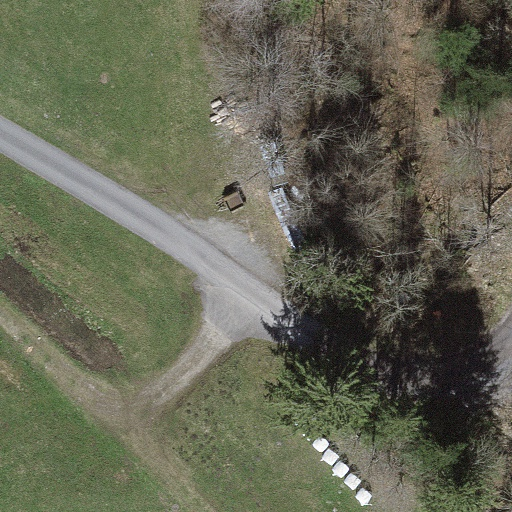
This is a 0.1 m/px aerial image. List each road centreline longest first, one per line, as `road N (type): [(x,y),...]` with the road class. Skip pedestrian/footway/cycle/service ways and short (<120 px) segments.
road 1 (track): [(0,135),(277,304)]
road 2 (track): [(277,304),(333,346),(406,373),(477,372),(511,344)]
road 3 (track): [(0,311),(87,394),(132,411)]
